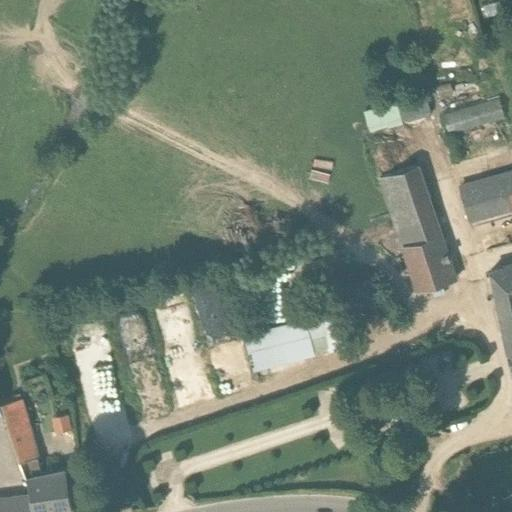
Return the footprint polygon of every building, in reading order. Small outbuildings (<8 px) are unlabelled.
[(436,86),(438,98),(453,94),(450,83),(436,86)] [(373,129),(434,113),(428,94),(368,110),(373,129)] [(442,115),(449,134),(505,118),(499,98),(442,115)] [(417,293),(457,279),(419,164),(378,178),(417,293)] [(511,170),(460,185),(470,222),(511,210),(511,170)] [(511,264),(492,271),(506,345),(509,355),(511,363),(511,264)] [(387,305),(372,277),(350,289),(365,317),(387,305)] [(246,334),(256,370),(345,345),(334,309),(246,334)] [(66,468),(42,473),(38,459),(40,458),(22,398),(1,404),(9,434),(27,482),(29,492),(26,493),(31,511),(53,511),(72,509),(67,480),(68,480),(66,468)] [(56,415),(58,431),(73,428),(71,413),(56,415)] [(0,511),(31,511),(26,493),(0,496),(0,511)]
